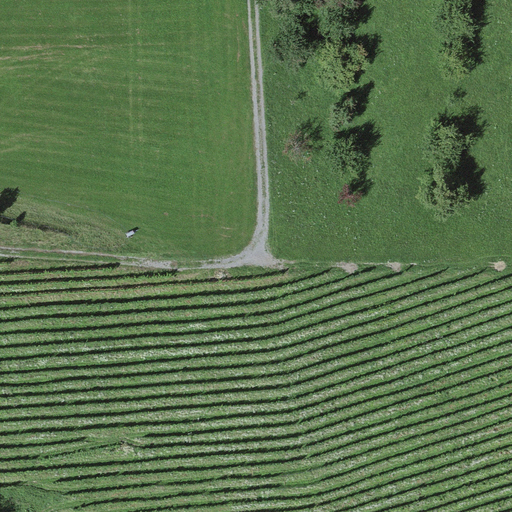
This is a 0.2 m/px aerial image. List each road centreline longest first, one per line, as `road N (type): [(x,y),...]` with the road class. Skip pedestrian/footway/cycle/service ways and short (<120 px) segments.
road 1 (track): [(264,0),(271,160),(254,262)]
road 2 (track): [(254,262),(511,264)]
road 3 (track): [(254,262),(96,262),(0,247)]
